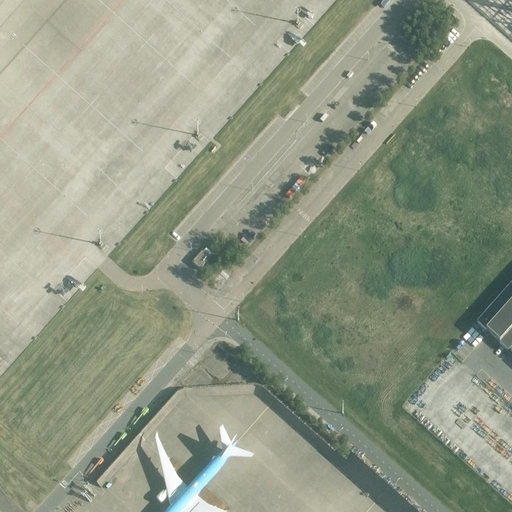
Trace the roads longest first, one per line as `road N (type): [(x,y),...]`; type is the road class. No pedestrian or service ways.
road 1 (unclassified): [(403,0),(168,264),(168,275),(218,316)]
road 2 (unclassified): [(480,21),(218,316)]
road 3 (unclassified): [(218,316),(437,511)]
road 4 (unclassified): [(218,316),(43,511)]
